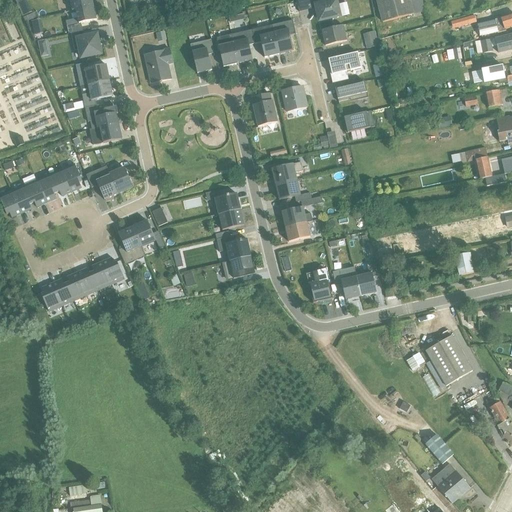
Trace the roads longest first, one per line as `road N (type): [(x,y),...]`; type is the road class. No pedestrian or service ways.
road 1 (residential): [(231,94),(278,285),(306,322),(335,325),(511,284)]
road 2 (residential): [(90,226),(82,208),(24,233),(38,269),(98,244)]
road 3 (residential): [(146,104),(140,126),(149,198),(90,226)]
